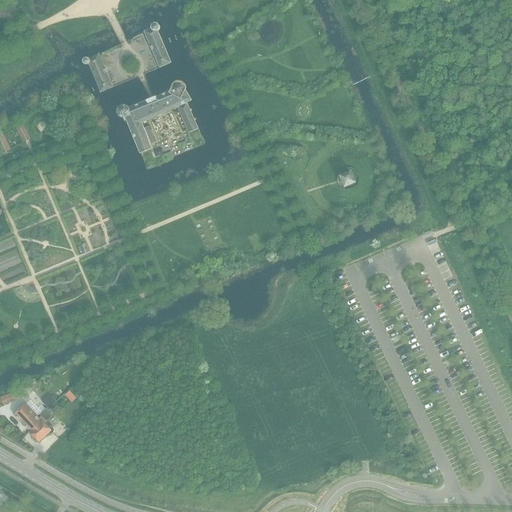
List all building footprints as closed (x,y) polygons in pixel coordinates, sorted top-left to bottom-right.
[(160,66),(171,61),(158,30),(159,29),(159,28),(159,25),(158,23),(156,22),(154,22),(151,23),(150,25),(150,27),(150,28),(144,31),(160,66)] [(100,92),(113,87),(99,54),(89,59),(89,58),(88,57),(86,57),(85,57),(83,58),(83,60),(83,61),(84,62),(85,63),(87,63),(88,63),(100,92)] [(152,147),(141,121),(178,106),(189,132),(197,128),(187,103),(193,100),(186,89),(187,86),(186,83),(184,81),(182,79),(180,79),(177,80),(174,82),(173,85),(174,88),(127,108),(125,106),(123,105),(119,105),(117,107),(115,110),(116,114),(118,116),(120,117),(124,117),(125,121),(127,120),(141,152),(152,147)] [(15,125),(24,142),(30,139),(22,122),(15,125)] [(354,182),(348,169),(336,174),(341,187),(354,182)] [(14,391),(0,396),(3,404),(17,399),(14,391)] [(49,408),(56,401),(49,393),(42,400),(49,408)] [(14,414),(29,430),(40,419),(38,417),(25,403),(14,414)] [(40,419),(29,430),(28,431),(33,435),(31,437),(35,441),(37,439),(39,442),(49,433),(50,434),(53,433),(52,427),(49,425),(48,426),(45,422),(52,416),(45,408),(39,414),(40,415),(38,417),(40,419)]
